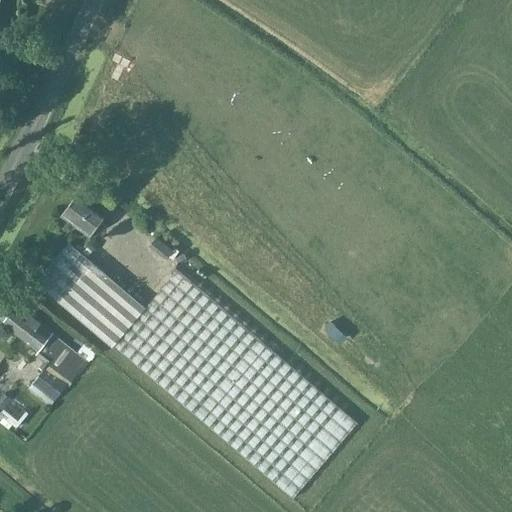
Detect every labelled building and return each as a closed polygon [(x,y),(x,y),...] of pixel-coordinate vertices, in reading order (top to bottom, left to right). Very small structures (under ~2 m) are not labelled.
[(106,217),(77,195),(61,217),(89,239),(106,217)] [(156,238),(149,247),(165,260),(172,251),(156,238)] [(292,500),(356,422),(175,268),(168,277),(170,278),(145,308),(69,243),(35,282),(112,347),(292,500)] [(52,334),(53,334),(16,306),(4,324),(39,351),(39,352),(50,361),(32,385),(48,398),(46,403),(52,407),(66,387),(68,388),(87,362),(52,334)] [(0,356),(0,371),(6,376),(25,347),(13,338),(0,356)] [(0,392),(0,401),(7,407),(18,392),(8,383),(0,392)]
